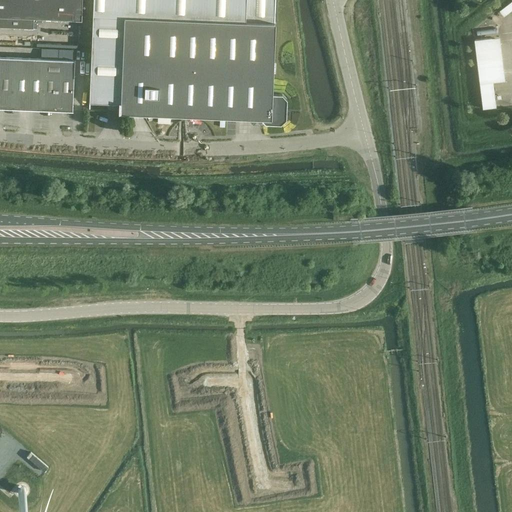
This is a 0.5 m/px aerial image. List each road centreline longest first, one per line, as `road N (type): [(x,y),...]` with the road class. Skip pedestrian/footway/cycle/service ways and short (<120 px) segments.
road 1 (unclassified): [(0,315),(323,309),(358,301),(377,283),(384,255),(364,135)]
road 2 (unclassified): [(364,135),(172,151),(0,138)]
road 3 (primary): [(264,235),(0,219)]
road 4 (primary): [(0,240),(264,235)]
road 5 (primary): [(358,232),(511,215)]
road 6 (unclassified): [(364,135),(332,0)]
